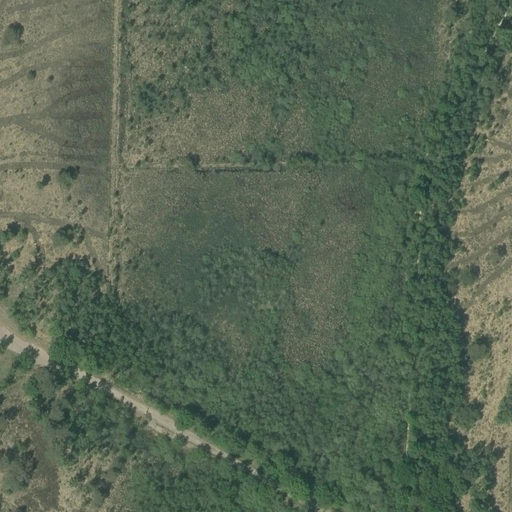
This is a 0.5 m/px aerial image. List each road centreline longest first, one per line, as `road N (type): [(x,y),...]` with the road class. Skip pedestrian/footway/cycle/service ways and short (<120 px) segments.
road 1 (track): [(0,330),(322,511)]
road 2 (track): [(119,0),(114,298)]
